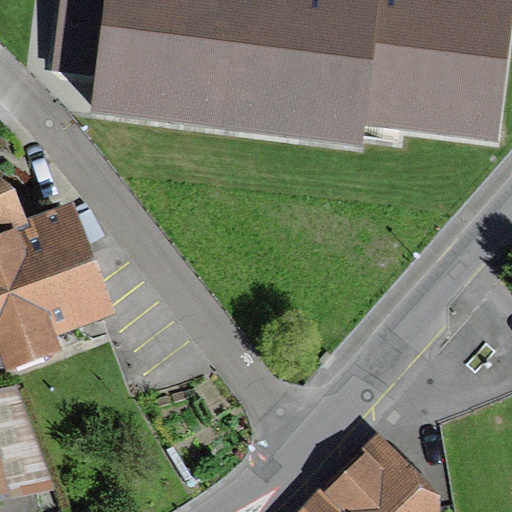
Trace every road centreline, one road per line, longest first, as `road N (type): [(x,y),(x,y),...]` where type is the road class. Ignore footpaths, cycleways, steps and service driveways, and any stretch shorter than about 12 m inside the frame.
road 1 (residential): [(0,119),(297,451)]
road 2 (residential): [(511,194),(297,451)]
